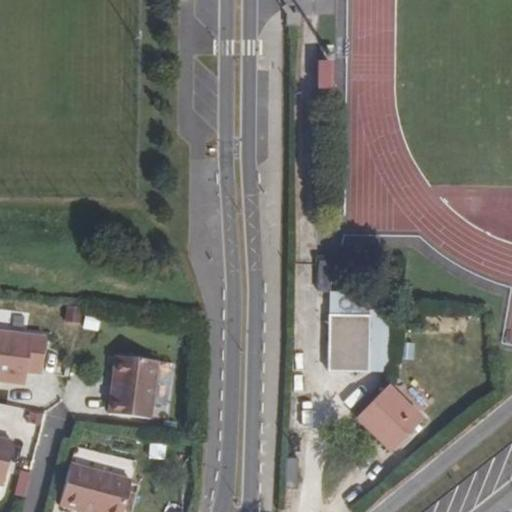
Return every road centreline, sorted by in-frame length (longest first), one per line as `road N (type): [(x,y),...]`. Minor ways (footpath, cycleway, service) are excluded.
road 1 (tertiary): [(228,0),(232,416),(221,511)]
road 2 (tertiary): [(250,511),(258,294),(250,0)]
